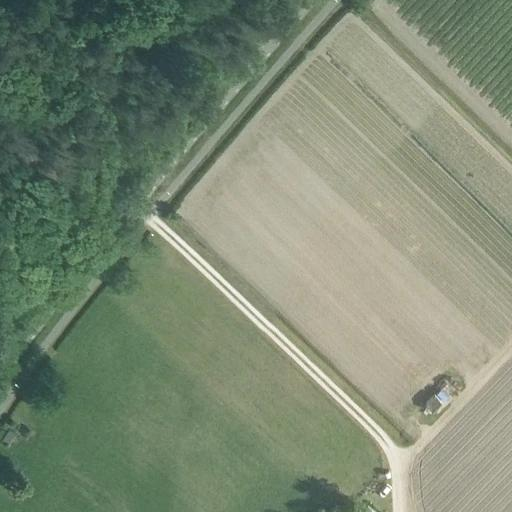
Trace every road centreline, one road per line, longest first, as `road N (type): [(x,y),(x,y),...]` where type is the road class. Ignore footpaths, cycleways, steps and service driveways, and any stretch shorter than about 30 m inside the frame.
road 1 (tertiary): [(0,369),(129,202),(304,0)]
road 2 (track): [(398,511),(387,445),(129,202)]
